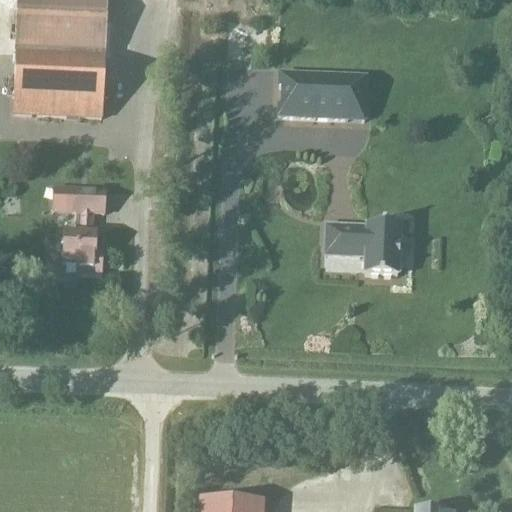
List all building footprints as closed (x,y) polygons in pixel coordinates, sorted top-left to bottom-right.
[(100,121),(103,55),(105,0),(17,0),(15,51),(12,117),(100,121)] [(363,125),(365,81),(279,77),(277,121),(363,125)] [(91,237),(92,221),(92,218),(104,219),(105,192),(71,191),(70,217),(75,217),(74,236),(62,236),(61,265),(76,265),(76,278),(100,279),(101,254),(94,253),(95,237),(91,237)] [(55,199),(55,210),(69,210),(68,198),(55,199)] [(396,280),(398,230),(366,228),(366,231),(325,229),(324,259),(364,261),(364,278),(396,280)]
